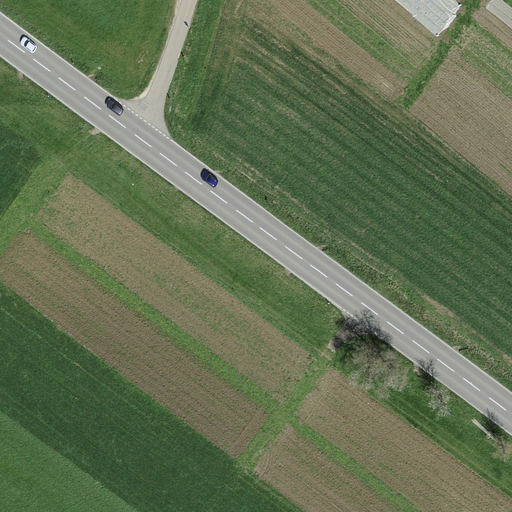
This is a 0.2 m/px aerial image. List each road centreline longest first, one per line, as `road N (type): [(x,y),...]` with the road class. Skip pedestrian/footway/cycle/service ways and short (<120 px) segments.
road 1 (primary): [(511,415),(140,140)]
road 2 (primary): [(140,140),(0,35)]
road 3 (unclassified): [(188,0),(140,140)]
